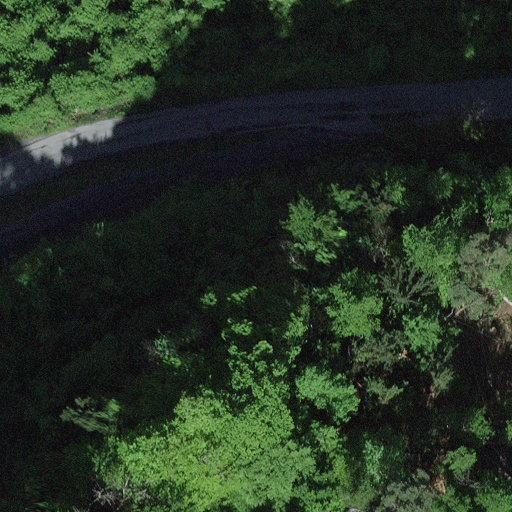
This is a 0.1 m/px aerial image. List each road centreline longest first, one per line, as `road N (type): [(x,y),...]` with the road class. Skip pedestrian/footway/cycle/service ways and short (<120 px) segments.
road 1 (unclassified): [(0,175),(103,140),(320,102),(511,97)]
road 2 (track): [(464,95),(441,118),(326,164),(116,198),(0,258)]
